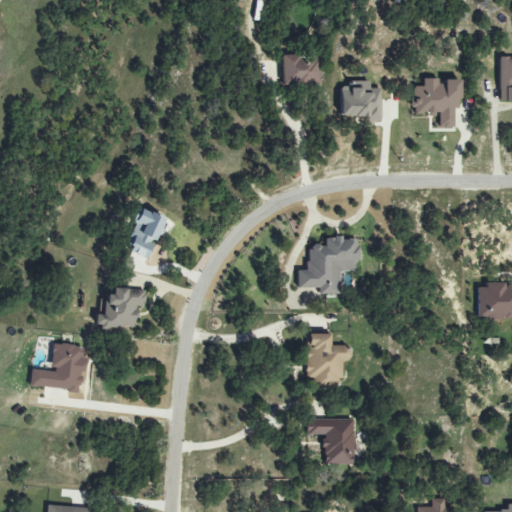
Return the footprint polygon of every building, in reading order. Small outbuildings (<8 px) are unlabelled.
[(280,85),(317,84),(317,58),(280,58),(280,85)] [(511,59),(497,59),(497,103),(511,103),(511,92),(511,91),(511,59)] [(458,81),(439,81),(439,80),(421,80),(421,87),(410,87),(410,115),(436,115),(436,130),(453,130),(453,110),(458,110),(458,81)] [(379,119),(379,90),(367,90),(367,84),(338,84),(338,119),(379,119)] [(121,251),(144,261),(161,221),(135,209),(129,225),(131,226),(121,251)] [(337,296),(338,272),(353,272),(353,263),(357,263),(357,239),(322,239),(322,246),(305,246),(305,272),(295,272),(295,289),(316,290),(316,296),(337,296)] [(475,289),(475,320),(501,320),(501,315),(511,315),(511,284),(483,285),(483,289),(475,289)] [(144,308),(144,291),(104,289),(102,317),(93,316),(92,329),(133,331),(134,308),(144,308)] [(302,335),(302,377),(311,377),(311,391),(324,391),(324,381),(340,381),(340,361),(349,361),(349,347),(329,348),(328,335),(302,335)] [(27,388),(79,393),(82,358),(81,358),(82,348),(50,345),(48,372),(29,370),(27,388)] [(450,511),(449,502),(403,508),(403,511),(450,511)]
